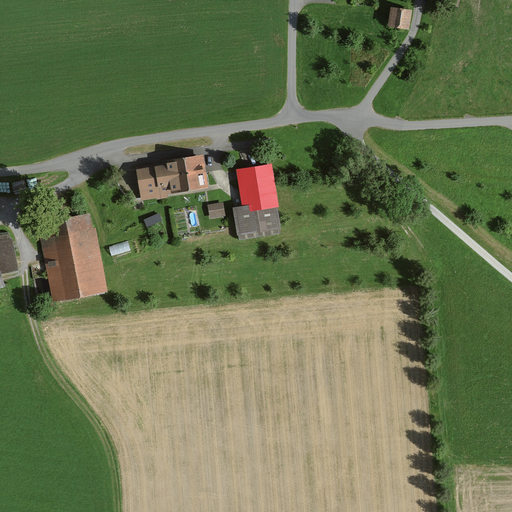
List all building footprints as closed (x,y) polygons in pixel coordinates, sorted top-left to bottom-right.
[(412,12),(392,8),(388,27),(409,31),(412,12)] [(167,165),(138,169),(142,199),(209,189),(204,155),(167,160),(167,165)] [(272,164),(237,170),(243,205),(235,206),(241,239),(284,232),(272,164)] [(224,200),(208,203),(211,219),(226,216),(224,200)] [(90,213),(38,224),(54,301),(106,290),(90,213)] [(20,269),(11,233),(0,235),(0,266),(3,275),(20,269)] [(129,242),(110,246),(112,255),(131,250),(129,242)]
